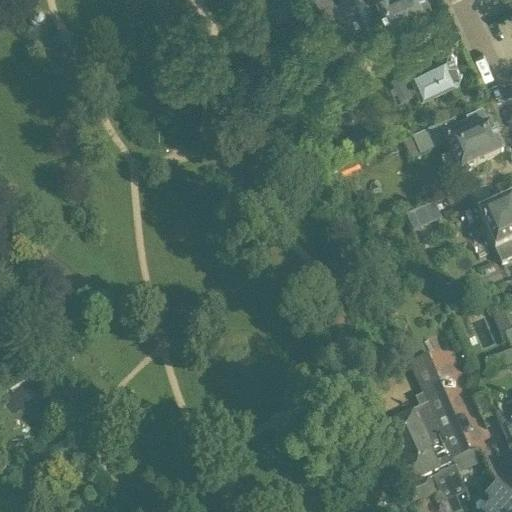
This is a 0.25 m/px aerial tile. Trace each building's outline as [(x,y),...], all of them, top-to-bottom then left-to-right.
[(307,0),(312,12),(334,2),(333,0),(307,0)] [(339,0),(334,2),(312,12),(317,23),(339,13),(340,14),(359,6),(367,10),(376,29),(389,22),(390,23),(397,20),(400,28),(413,22),(410,14),(412,9),(430,0),(339,0)] [(410,45),(401,49),(420,90),(456,74),(459,67),(458,67),(454,57),(456,56),(448,40),(415,55),(410,45)] [(398,100),(416,91),(402,62),(384,71),(398,100)] [(453,123),(413,142),(420,158),(446,147),(460,178),(503,159),(490,129),(488,130),(482,116),(466,123),(472,137),(463,141),(458,130),(457,130),(453,123)] [(465,187),(446,195),(450,205),(469,196),(465,187)] [(482,203),(474,207),(473,207),(494,254),(495,254),(501,267),(511,262),(511,202),(486,214),(482,203)] [(441,299),(447,312),(486,294),(481,281),(441,299)] [(511,352),(511,332),(511,333),(503,315),(497,318),(511,352)] [(511,352),(483,365),(489,376),(511,366),(511,352)] [(470,454),(427,358),(409,366),(427,407),(451,462),(470,454)] [(416,400),(421,409),(426,406),(422,397),(416,400)] [(473,402),(482,422),(494,416),(485,397),(473,402)] [(451,462),(427,407),(411,414),(412,416),(376,432),(384,450),(389,447),(398,466),(399,469),(394,472),(402,489),(403,488),(431,476),(453,466),(451,462)] [(511,412),(495,420),(501,432),(511,427),(511,412)] [(511,427),(501,432),(511,457),(511,427)] [(443,505),(466,495),(453,466),(431,476),(443,505)] [(428,481),(406,492),(412,505),(434,494),(428,481)] [(511,511),(511,500),(498,487),(485,501),(491,507),(486,511),(511,511)]
